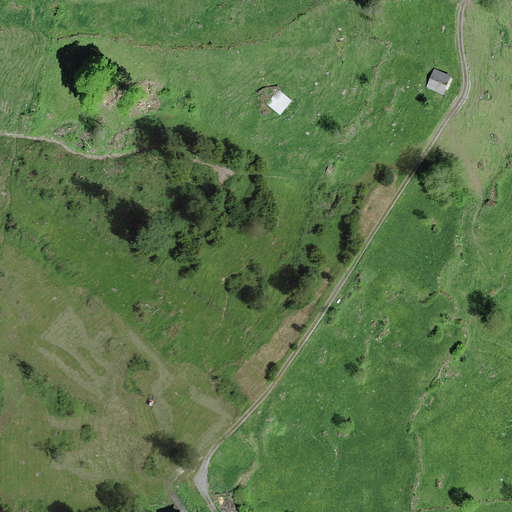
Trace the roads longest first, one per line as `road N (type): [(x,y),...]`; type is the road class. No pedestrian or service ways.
road 1 (track): [(470,261),(481,200),(463,161),(454,107)]
road 2 (track): [(289,511),(268,497),(259,449),(269,389)]
